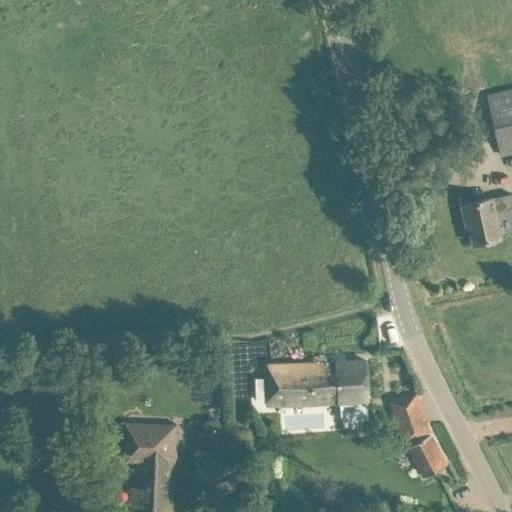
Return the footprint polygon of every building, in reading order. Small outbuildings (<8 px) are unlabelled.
[(511,152),(511,89),(488,95),(501,155),(511,152)] [(492,197),(461,204),(465,220),(467,220),(473,243),(501,237),(495,212),(511,207),(511,197),(511,193),(492,197)] [(365,360),(345,361),(336,362),(336,365),(328,365),(328,362),(272,366),(267,366),(268,382),(265,382),(267,410),(269,410),(269,409),(291,408),(291,404),(308,403),(308,406),(331,403),(331,398),(338,397),(338,402),(368,400),(365,360)] [(430,433),(416,394),(391,402),(402,446),(424,477),(447,464),(430,433)] [(137,460),(135,511),(172,511),(175,424),(127,423),(126,460),(137,460)] [(232,462),(207,463),(200,463),(200,494),(233,494),(232,462)] [(226,508),(238,508),(237,494),(233,494),(225,494),(226,508)]
